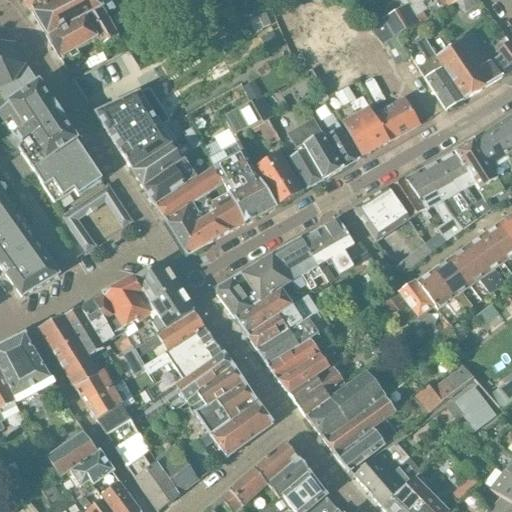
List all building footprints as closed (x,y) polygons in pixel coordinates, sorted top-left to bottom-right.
[(19,0),(28,15),(30,15),(58,0),(19,0)] [(58,0),(30,15),(60,66),(63,64),(62,61),(97,42),(102,50),(120,38),(106,16),(116,10),(109,0),(99,0),(99,1),(98,0),(58,0)] [(420,25),(410,11),(402,0),(398,0),(401,6),(404,9),(394,16),(370,31),(378,43),(379,42),(381,47),(383,46),(397,38),(420,25)] [(402,0),(410,11),(427,0),(402,0)] [(427,0),(410,11),(420,25),(427,21),(423,14),(427,11),(426,10),(436,4),(438,9),(441,7),(444,11),(448,8),(455,4),(462,0),(427,0)] [(458,11),(465,15),(478,7),(477,0),(476,0),(462,0),(455,4),(458,11)] [(265,15),(258,18),(263,29),(270,26),(265,15)] [(261,40),(268,53),(279,48),(272,35),(261,40)] [(471,36),(437,59),(463,102),(464,103),(500,80),(511,72),(511,45),(509,42),(496,52),(498,55),(499,57),(489,63),(471,36)] [(383,46),(396,68),(410,60),(397,39),(397,38),(383,46)] [(423,39),(415,44),(427,65),(417,70),(424,81),(445,112),(446,113),(463,102),(437,59),(435,60),(423,39)] [(36,180),(55,207),(74,194),(78,199),(103,182),(77,146),(78,146),(38,86),(26,68),(24,69),(15,48),(0,47),(0,98),(6,107),(0,111),(0,135),(21,157),(11,165),(26,187),(36,180)] [(348,88),(342,92),(350,106),(357,117),(358,116),(376,152),(388,145),(389,144),(375,120),(369,110),(362,99),(356,103),(348,88)] [(150,90),(95,117),(107,136),(158,103),(150,90)] [(379,118),(375,120),(389,144),(420,127),(405,100),(378,116),(379,118)] [(158,103),(107,136),(119,155),(166,124),(167,125),(171,123),(158,103)] [(231,135),(203,150),(214,169),(224,188),(228,196),(245,226),(274,210),(253,170),(237,140),(241,138),(244,142),(261,133),(259,128),(263,126),(260,122),(251,103),(223,119),(231,135)] [(350,106),(336,114),(342,125),(362,160),(376,152),(358,116),(357,117),(350,106)] [(323,139),(341,173),(360,162),(359,160),(358,160),(341,130),(332,116),(322,121),(330,136),(324,139),(323,139)] [(511,117),(503,123),(511,135),(511,117)] [(288,161),(307,193),(322,184),(341,173),(323,139),(324,139),(313,121),(287,136),(298,155),(288,161)] [(263,126),(259,128),(261,133),(270,148),(280,143),(268,123),(263,126)] [(511,135),(503,123),(487,133),(507,164),(506,165),(511,174),(511,135)] [(166,124),(119,155),(131,173),(171,148),(179,143),(178,141),(178,142),(167,125),(166,124)] [(191,129),(182,135),(193,151),(201,146),(191,129)] [(474,142),(472,143),(498,181),(499,184),(509,177),(506,172),(503,174),(500,169),(506,165),(507,164),(487,133),(474,142)] [(472,143),(453,156),(491,212),(494,210),(489,202),(504,192),(499,184),(498,181),(472,143)] [(171,148),(131,173),(144,192),(187,165),(185,162),(181,164),(171,148)] [(280,154),(253,170),(274,210),(277,208),(277,209),(303,193),(280,154)] [(453,156),(438,164),(478,221),(491,212),(453,156)] [(438,164),(421,173),(444,204),(464,231),(473,225),(474,225),(478,221),(438,164)] [(187,165),(144,192),(154,207),(155,209),(195,181),(196,181),(187,165)] [(165,224),(186,259),(228,235),(245,226),(228,196),(211,205),(209,202),(215,199),(213,195),(224,188),(214,169),(212,171),(196,181),(195,181),(206,199),(165,224)] [(421,173),(404,182),(405,182),(426,214),(427,214),(434,209),(443,225),(444,226),(436,231),(439,235),(440,234),(447,243),(457,236),(463,232),(464,231),(444,204),(421,173)] [(195,181),(155,209),(165,224),(206,199),(195,181)] [(387,191),(409,222),(420,215),(426,224),(431,220),(427,214),(426,214),(405,182),(388,192),(387,191)] [(88,253),(134,220),(108,185),(63,218),(88,253)] [(387,191),(354,212),(375,245),(409,223),(409,222),(387,191)] [(0,269),(22,299),(59,278),(56,274),(65,268),(49,246),(40,252),(0,196),(0,269)] [(511,215),(499,225),(511,244),(511,215)] [(338,220),(320,231),(329,247),(320,252),(326,264),(325,265),(329,270),(332,268),(340,281),(352,273),(352,272),(371,260),(367,254),(349,266),(341,253),(351,248),(337,223),(339,222),(338,220)] [(511,259),(511,244),(499,225),(482,237),(503,266),(503,265),(511,259)] [(320,231),(302,241),(322,276),(320,278),(325,287),(335,281),(329,270),(325,265),(326,264),(320,252),(329,247),(320,231)] [(434,238),(426,245),(433,255),(447,243),(440,234),(439,235),(434,238)] [(466,249),(497,293),(506,286),(495,272),(498,269),(510,284),(511,282),(511,276),(503,265),(503,266),(482,237),(466,249)] [(287,249),(273,257),(276,263),(280,260),(283,266),(281,268),(283,271),(280,272),(288,287),(291,285),(302,279),(310,293),(317,289),(312,282),(320,278),(322,276),(302,241),(301,240),(287,249)] [(426,245),(395,268),(398,273),(406,275),(425,261),(433,255),(426,245)] [(480,282),(490,297),(497,293),(466,249),(450,260),(470,289),(480,282)] [(273,257),(259,266),(264,275),(274,292),(261,300),(263,303),(281,291),(282,291),(288,287),(280,272),(283,271),(281,268),(283,266),(280,260),(276,263),(273,257)] [(433,272),(464,316),(473,309),(462,295),(470,289),(450,260),(433,272)] [(162,265),(134,282),(153,321),(153,322),(165,313),(159,301),(177,288),(162,265)] [(255,268),(246,273),(261,300),(274,292),(264,275),(259,266),(255,268)] [(446,307),(457,321),(464,316),(433,272),(417,284),(435,309),(437,313),(446,307)] [(218,290),(216,299),(219,299),(234,320),(233,321),(235,322),(235,323),(263,303),(261,300),(246,273),(240,277),(219,290),(218,290)] [(93,303),(92,303),(114,340),(115,340),(126,334),(124,331),(124,330),(125,329),(126,330),(136,324),(139,326),(151,318),(153,321),(134,282),(134,281),(134,280),(126,284),(116,289),(102,298),(101,298),(93,303)] [(435,309),(417,284),(416,283),(400,294),(412,311),(425,329),(424,330),(432,342),(448,329),(450,328),(445,322),(439,327),(439,326),(435,328),(426,315),(435,309)] [(152,325),(126,341),(131,349),(134,355),(157,339),(194,314),(177,288),(159,301),(165,313),(153,322),(154,323),(152,325)] [(263,303),(235,323),(247,339),(278,318),(288,334),(308,320),(318,314),(307,298),(292,308),(281,291),(263,303)] [(381,307),(394,324),(407,315),(410,313),(397,295),(381,307)] [(92,303),(79,311),(102,351),(102,352),(105,350),(103,347),(114,340),(92,303)] [(486,311),(494,324),(501,319),(492,307),(486,311)] [(77,310),(63,318),(85,363),(88,362),(90,365),(91,364),(88,359),(102,351),(79,311),(78,311),(77,310)] [(406,326),(414,337),(424,330),(425,329),(412,311),(410,313),(407,315),(412,322),(406,326)] [(494,324),(486,311),(475,319),(484,331),(494,324)] [(157,339),(134,355),(138,361),(162,346),(166,354),(205,331),(194,314),(157,339)] [(288,334),(256,353),(267,368),(318,336),(312,326),(322,319),(318,314),(308,320),(288,334)] [(63,319),(39,333),(74,388),(97,376),(98,376),(91,364),(90,365),(88,362),(85,363),(63,318),(63,319)] [(247,340),(248,343),(256,353),(288,334),(278,318),(247,339),(247,340)] [(432,342),(442,357),(459,347),(458,345),(467,339),(458,325),(453,329),(451,326),(450,328),(448,329),(432,342)] [(144,367),(143,368),(143,370),(149,378),(171,365),(174,369),(214,345),(205,331),(166,354),(164,355),(165,356),(145,368),(144,367)] [(318,336),(267,368),(267,369),(278,383),(320,356),(313,346),(321,340),(318,336)] [(0,374),(15,403),(23,398),(26,403),(38,396),(35,392),(51,384),(26,339),(27,339),(26,337),(21,339),(21,340),(10,345),(0,349),(0,374)] [(214,345),(174,369),(182,382),(223,357),(223,356),(222,357),(214,345)] [(126,353),(121,356),(133,376),(143,370),(143,368),(138,361),(134,355),(131,349),(125,352),(126,353)] [(321,357),(320,356),(278,383),(278,384),(288,397),(290,396),(290,397),(330,369),(329,370),(321,357)] [(183,383),(175,389),(184,402),(232,370),(223,357),(182,382),(183,383)] [(432,392),(441,405),(474,380),(464,367),(432,392)] [(330,369),(290,397),(296,405),(306,419),(331,402),(329,400),(328,398),(345,386),(333,368),(330,371),(330,369)] [(232,370),(184,402),(185,405),(186,404),(187,405),(198,397),(201,403),(189,411),(193,418),(194,417),(195,417),(195,418),(215,404),(220,409),(224,413),(229,410),(225,406),(242,394),(243,395),(247,392),(243,387),(240,381),(233,370),(232,371),(232,370)] [(97,376),(74,388),(77,394),(80,398),(84,404),(112,389),(103,373),(98,376),(97,376)] [(331,402),(306,419),(323,442),(324,443),(384,399),(366,373),(329,400),(331,402)] [(0,433),(4,432),(1,426),(0,425),(5,422),(0,413),(15,405),(16,405),(15,403),(0,374),(0,433)] [(511,379),(489,397),(502,414),(511,405),(511,379)] [(112,389),(84,404),(96,423),(121,407),(124,411),(135,405),(123,383),(112,389)] [(414,399),(427,416),(441,405),(432,392),(429,388),(414,399)] [(468,405),(479,397),(474,389),(462,397),(468,405)] [(229,410),(224,413),(228,417),(232,416),(235,421),(256,406),(251,399),(247,392),(243,395),(242,394),(225,406),(229,410)] [(446,410),(457,424),(464,419),(460,415),(470,407),(468,405),(462,397),(446,410)] [(468,405),(470,407),(474,412),(485,404),(479,397),(468,405)] [(384,399),(324,443),(336,458),(373,432),(386,422),(396,415),(385,400),(384,399)] [(220,409),(215,404),(195,418),(206,435),(208,434),(211,439),(215,436),(214,435),(221,430),(226,437),(236,429),(247,445),(247,446),(272,427),(257,406),(256,406),(235,421),(232,416),(228,417),(224,413),(220,409)] [(477,417),(479,419),(490,411),(485,404),(474,412),(477,417)] [(121,407),(96,423),(105,438),(131,422),(124,411),(121,407)] [(464,419),(467,424),(477,417),(474,412),(470,407),(460,415),(464,419)] [(479,419),(485,427),(496,418),(490,411),(479,419)] [(467,424),(475,434),(485,427),(479,419),(477,417),(467,424)] [(373,432),(336,458),(336,459),(344,469),(348,474),(349,473),(349,474),(385,447),(398,438),(386,422),(373,432)] [(206,435),(190,446),(194,451),(192,452),(204,469),(211,465),(215,471),(223,464),(217,456),(211,460),(203,449),(213,442),(226,460),(227,461),(247,446),(247,445),(236,429),(226,437),(221,430),(214,435),(215,436),(211,439),(208,434),(206,435)] [(46,459),(60,481),(69,475),(98,455),(98,454),(82,434),(46,459)] [(134,481),(155,511),(159,511),(180,498),(169,482),(156,465),(154,460),(149,452),(138,435),(114,451),(126,469),(134,481)] [(221,500),(220,501),(229,511),(244,511),(243,510),(244,509),(243,509),(268,489),(277,500),(279,501),(309,474),(308,474),(297,462),(298,461),(285,445),(285,446),(253,472),(229,492),(229,493),(221,500)] [(385,452),(354,479),(363,489),(364,489),(368,494),(398,467),(409,460),(396,445),(385,452)] [(169,482),(180,498),(199,483),(175,447),(175,446),(162,455),(154,460),(156,465),(169,482)] [(70,497),(76,505),(95,493),(93,490),(112,475),(113,476),(115,475),(100,453),(98,454),(98,455),(69,475),(78,490),(68,497),(69,498),(70,497)] [(398,467),(368,494),(373,500),(372,501),(374,503),(382,511),(414,481),(413,479),(420,473),(409,460),(398,467)] [(511,460),(502,474),(511,482),(511,460)] [(277,500),(264,511),(310,511),(327,497),(325,495),(324,496),(310,479),(312,477),(309,474),(279,501),(277,500)] [(511,511),(511,482),(502,474),(488,491),(500,500),(492,508),(497,511),(511,511)] [(102,502),(109,511),(138,511),(120,486),(113,476),(112,475),(93,490),(95,493),(102,502)] [(472,477),(460,489),(468,498),(480,486),(472,477)] [(447,511),(414,481),(382,511),(447,511)] [(76,505),(80,511),(109,511),(102,502),(95,493),(76,505)] [(80,511),(76,505),(70,497),(69,498),(61,503),(53,509),(49,511),(47,511),(80,511)] [(337,511),(327,500),(328,499),(327,497),(310,511),(337,511)]
